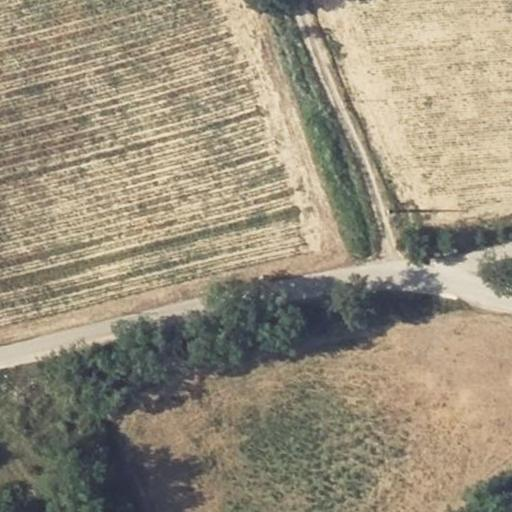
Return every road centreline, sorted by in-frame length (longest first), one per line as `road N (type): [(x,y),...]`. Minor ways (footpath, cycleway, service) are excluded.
road 1 (unclassified): [(0,353),(347,276),(455,281)]
road 2 (track): [(299,0),(371,189),(394,275)]
